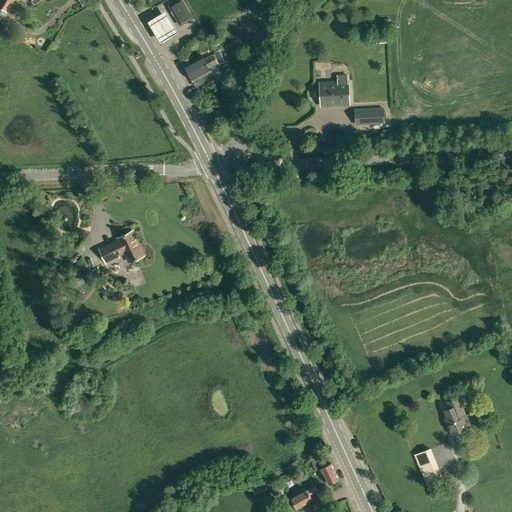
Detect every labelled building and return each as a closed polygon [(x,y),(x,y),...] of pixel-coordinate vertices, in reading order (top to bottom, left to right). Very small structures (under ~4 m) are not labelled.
[(0,0),(0,8),(2,10),(6,12),(13,0),(0,0)] [(191,17),(180,0),(170,6),(181,23),(191,17)] [(164,9),(147,19),(159,40),(176,30),(164,9)] [(376,32),(377,42),(387,41),(386,31),(376,32)] [(211,71),(209,68),(217,63),(218,65),(225,61),(226,62),(219,66),(224,76),(231,72),(232,73),(240,67),(239,65),(243,53),(236,40),(214,51),(215,53),(214,54),(213,53),(204,58),(205,61),(187,70),(196,86),(204,82),(201,77),(211,71)] [(203,55),(185,65),(187,70),(205,61),(204,58),(203,55)] [(349,104),(348,81),(320,82),(321,106),(349,104)] [(383,109),(355,110),(356,124),(384,123),(383,109)] [(144,255),(132,230),(118,237),(119,240),(99,250),(105,263),(118,256),(117,255),(125,252),(130,262),(144,255)] [(76,277),(69,281),(72,287),(79,284),(78,281),(76,277)] [(449,423),(446,424),(451,435),(467,428),(459,409),(462,408),(458,397),(447,402),(449,408),(444,411),(449,423)] [(429,449),(413,455),(425,484),(441,478),(429,449)] [(339,479),(331,463),(327,465),(323,457),(311,462),(315,470),(322,467),(322,468),(321,468),(329,484),(339,479)] [(285,496),(276,481),(271,484),(279,499),(285,496)] [(253,489),(255,494),(267,489),(266,484),(253,489)] [(315,485),(307,490),(307,489),(291,498),(297,508),(313,499),(311,495),(318,491),(315,485)]
